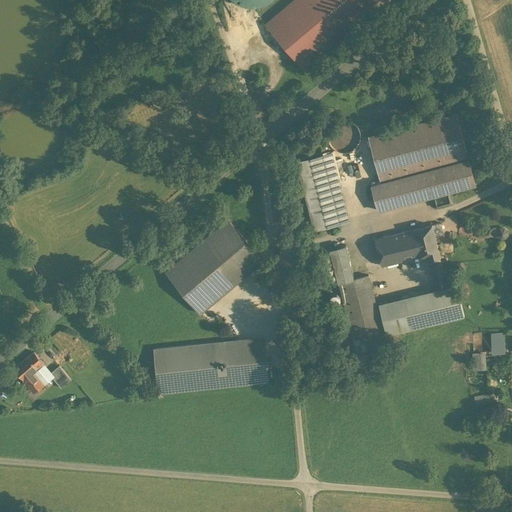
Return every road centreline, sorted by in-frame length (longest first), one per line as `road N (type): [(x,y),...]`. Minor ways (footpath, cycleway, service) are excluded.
road 1 (unclassified): [(308,485),(262,140)]
road 2 (secondary): [(262,140),(0,364)]
road 3 (unclassified): [(308,485),(0,459)]
road 4 (secondary): [(428,0),(262,140)]
road 5 (unclassified): [(511,498),(308,485)]
road 6 (unclassified): [(262,140),(210,0)]
